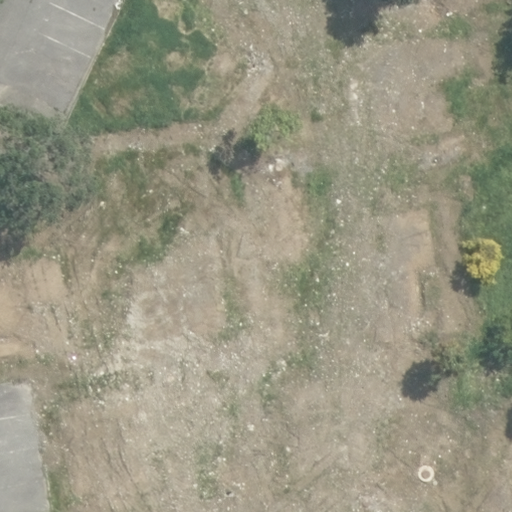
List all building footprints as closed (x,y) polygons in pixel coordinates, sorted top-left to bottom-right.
[(278,9),(280,27),(298,24),(296,6),(342,0),(235,0),(237,14),(278,9)] [(412,0),(415,21),(504,9),(502,0),(412,0)] [(412,142),(414,158),(430,156),(428,138),(475,133),(472,111),(457,113),(454,86),(473,84),(466,29),(359,42),(365,89),(347,91),(349,106),(367,104),(372,146),(412,142)] [(332,267),(343,356),(440,344),(438,327),(443,326),(440,305),(426,307),(423,279),(444,277),(436,208),(339,220),(344,266),(332,267)] [(179,344),(181,363),(195,361),(192,341),(234,336),(221,228),(168,234),(171,256),(142,259),(140,243),(120,246),(126,292),(102,295),(104,313),(129,310),(134,349),(179,344)] [(0,363),(16,362),(18,385),(36,383),(34,364),(79,359),(67,249),(15,254),(15,248),(0,249),(0,363)] [(83,261),(85,280),(100,279),(98,260),(83,261)] [(336,476),(338,493),(356,491),(353,473),(401,467),(399,448),(384,450),(380,420),(397,418),(391,365),(284,378),(296,481),(336,476)] [(112,498),(113,511),(130,511),(131,511),(129,494),(154,491),(149,444),(165,442),(159,390),(58,401),(70,503),(112,498)] [(477,497),(479,511),(511,511),(511,443),(483,447),(489,495),(477,497)]
